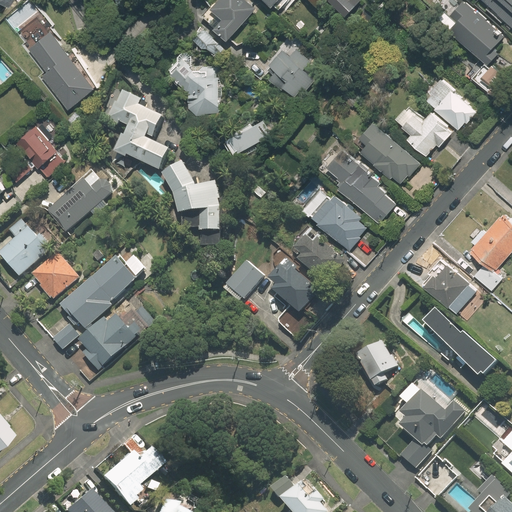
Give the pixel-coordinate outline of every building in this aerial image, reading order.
[(228,41),(257,9),(247,0),(220,0),(212,10),(222,19),(214,28),(228,41)] [(329,0),(328,1),(348,17),(361,1),(359,0),(329,0)] [(446,27),(489,64),(499,53),(496,50),(507,37),(464,0),(451,16),(453,18),(446,27)] [(511,0),(483,0),(511,27),(511,0)] [(219,62),(229,52),(203,29),(194,39),(219,62)] [(70,56),(50,31),(29,48),(48,72),(41,78),(70,112),(98,89),(70,56)] [(306,90),(316,79),(305,70),(312,62),(296,48),(289,55),(282,49),(267,65),(275,72),(271,76),(296,98),(304,89),(306,90)] [(206,114),(219,114),(219,80),(222,78),(222,66),(203,66),(200,70),(195,70),(185,59),(171,72),(189,92),(189,110),(197,116),(206,116),(206,114)] [(511,91),(511,83),(492,67),(479,81),(503,102),(511,91)] [(435,110),(458,130),(478,108),(443,78),(429,93),(432,96),(428,101),(436,108),(435,110)] [(144,101),(124,92),(119,104),(117,103),(109,119),(130,128),(126,137),(123,136),(116,154),(160,174),(170,151),(147,141),(148,138),(154,140),(164,118),(141,108),(144,101)] [(453,133),(450,131),(452,128),(433,112),(424,123),(414,115),(403,127),(413,135),(409,140),(428,157),(438,145),(440,147),(453,133)] [(410,177),(422,164),(375,122),(360,139),(368,145),(362,152),(391,179),(393,177),(401,184),(409,176),(410,177)] [(227,141),(236,156),(269,138),(260,123),(227,141)] [(66,160),(36,125),(19,140),(28,150),(25,152),(46,177),(66,160)] [(341,187),(380,223),(398,203),(379,186),(381,185),(344,151),(329,168),(345,183),(341,187)] [(21,157),(6,169),(18,183),(33,170),(21,157)] [(163,175),(174,196),(183,230),(199,229),(202,247),(221,247),(221,209),(219,185),(197,189),(183,164),(163,175)] [(98,206),(113,192),(93,171),(49,212),(69,233),(91,212),(96,217),(103,211),(98,206)] [(313,217),(350,251),(370,228),(333,195),(313,217)] [(511,252),(511,251),(511,219),(504,212),(487,231),(511,252)] [(39,238),(23,220),(11,231),(18,239),(0,255),(21,278),(53,248),(42,236),(39,238)] [(495,271),(511,252),(487,231),(471,250),(486,263),(495,271)] [(327,285),(346,262),(319,240),(315,245),(306,238),(295,252),(303,259),(300,263),(327,285)] [(146,279),(159,267),(146,253),(139,260),(136,256),(128,247),(61,307),(84,333),(114,306),(111,304),(142,276),(146,279)] [(58,254),(34,276),(57,300),(80,278),(58,254)] [(245,302),(266,277),(249,263),(228,288),(245,302)] [(475,276),(492,291),(504,278),(495,271),(486,263),(475,276)] [(436,274),(424,287),(462,320),(477,303),(471,297),(477,290),(448,265),(438,276),(436,274)] [(302,316),(322,293),(293,269),(289,275),(281,269),(269,283),(277,290),(274,293),(302,316)] [(153,289),(147,282),(80,340),(84,345),(74,354),(78,358),(83,354),(99,373),(161,321),(142,298),(153,289)] [(338,301),(325,291),(307,313),(321,323),(338,301)] [(313,328),(289,310),(278,325),(302,342),(313,328)] [(424,325),(479,380),(482,375),(485,378),(497,363),(464,337),(438,311),(424,325)] [(81,336),(71,324),(54,338),(63,350),(81,336)] [(385,341),(356,357),(374,387),(388,379),(385,374),(399,366),(385,341)] [(386,384),(392,390),(398,383),(392,378),(386,384)] [(409,405),(422,391),(413,383),(400,398),(409,405)] [(445,411),(422,391),(409,405),(400,415),(406,420),(400,427),(416,441),(423,448),(425,445),(428,448),(437,438),(442,441),(467,413),(453,401),(445,411)] [(0,442),(10,434),(3,426),(4,424),(0,419),(0,442)] [(511,435),(495,454),(511,469),(511,435)] [(402,457),(417,470),(431,454),(423,448),(416,441),(402,457)] [(126,507),(143,491),(148,496),(153,491),(142,479),(158,464),(143,449),(133,458),(127,451),(99,478),(126,507)] [(452,470),(455,467),(446,459),(443,462),(437,456),(415,478),(428,490),(432,486),(441,495),(459,477),(452,470)] [(290,511),(327,511),(320,504),(325,500),(313,486),(308,490),(300,481),(294,486),(285,475),(271,488),(292,511),(290,511)] [(110,511),(88,485),(58,509),(60,511),(110,511)] [(511,511),(511,504),(507,500),(496,511),(511,511)] [(182,511),(183,511),(159,501),(153,511),(182,511)]
